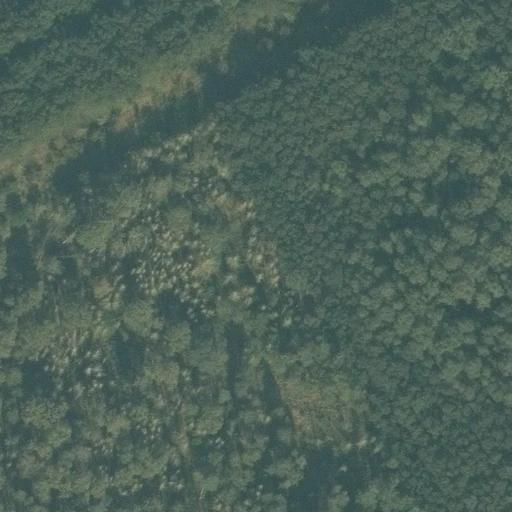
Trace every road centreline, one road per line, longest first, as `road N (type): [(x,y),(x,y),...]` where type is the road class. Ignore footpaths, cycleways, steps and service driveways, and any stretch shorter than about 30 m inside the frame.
road 1 (track): [(213,82),(0,193)]
road 2 (track): [(360,0),(213,82)]
